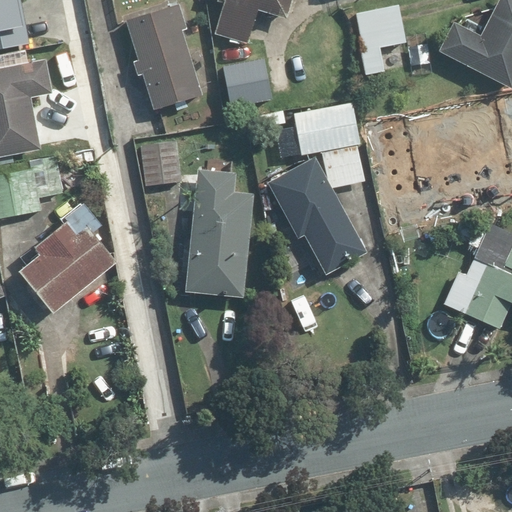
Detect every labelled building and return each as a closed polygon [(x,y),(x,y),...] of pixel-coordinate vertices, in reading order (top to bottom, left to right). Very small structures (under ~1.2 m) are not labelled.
[(0,0),(0,49),(38,44),(31,0),(0,0)] [(229,0),(220,33),(253,42),(263,9),(293,18),(298,0),(229,0)] [(460,23),(446,48),(511,83),(511,0),(503,0),(485,36),(460,23)] [(181,4),(132,19),(143,56),(136,58),(142,76),(148,74),(159,108),(208,93),(181,4)] [(410,41),(404,4),(359,11),(369,73),(390,70),(386,45),(410,41)] [(251,62),(256,96),(295,91),(290,56),(251,62)] [(256,96),(251,62),(230,65),(235,100),(256,96)] [(51,67),(0,75),(0,166),(50,158),(40,98),(56,96),(51,67)] [(306,153),(364,143),(357,102),(299,113),(306,153)] [(511,114),(485,122),(488,133),(464,141),(479,190),(511,180),(511,114)] [(181,140),(145,143),(149,185),(185,181),(181,140)] [(364,143),(306,153),(307,160),(271,180),(303,236),(309,232),(332,273),(372,250),(336,186),(371,180),(364,143)] [(210,170),(202,169),(198,235),(194,235),(191,292),(252,296),(257,192),(240,191),(241,172),(225,171),(226,159),(210,158),(210,170)] [(437,174),(389,180),(394,222),(443,216),(437,174)] [(55,314),(117,265),(93,235),(103,227),(85,205),(65,220),(68,224),(34,251),(40,258),(22,273),(55,314)] [(511,239),(489,230),(475,262),(488,268),(467,318),(502,333),(511,308),(511,239)] [(0,298),(9,295),(0,274),(0,298)]
